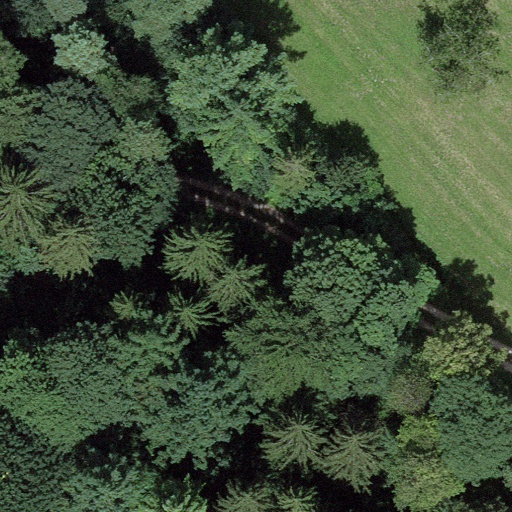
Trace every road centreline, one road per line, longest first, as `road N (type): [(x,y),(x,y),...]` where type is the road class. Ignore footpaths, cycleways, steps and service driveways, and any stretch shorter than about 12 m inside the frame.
road 1 (track): [(511,365),(256,206),(194,183),(113,172),(0,177)]
road 2 (track): [(327,122),(466,341),(511,393)]
road 3 (track): [(0,426),(32,433),(142,486),(175,511)]
